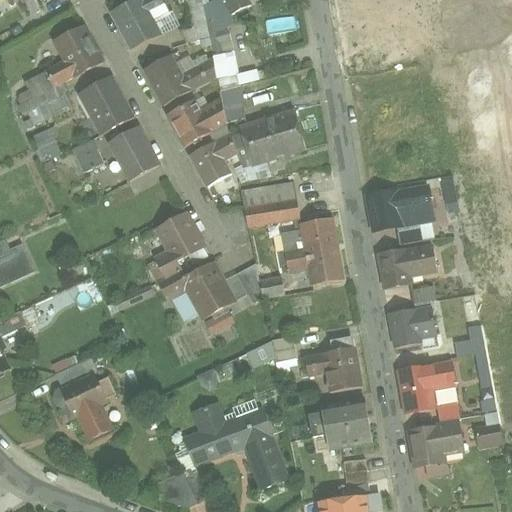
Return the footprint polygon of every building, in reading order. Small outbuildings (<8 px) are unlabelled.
[(114,0),(111,2),(131,40),(158,26),(145,1),(147,0),(114,0)] [(445,0),(336,0),(348,66),(454,48),(445,0)] [(99,58),(79,19),(52,32),(62,51),(46,59),(54,74),(67,67),(70,73),(99,58)] [(170,48),(144,62),(162,96),(215,68),(207,52),(180,66),(170,48)] [(484,72),(475,73),(473,59),(437,65),(442,94),(487,86),(484,72)] [(129,108),(108,69),(79,84),(100,123),(129,108)] [(234,84),(255,81),(253,72),(233,74),(234,84)] [(194,92),(167,106),(184,138),(223,117),(220,89),(199,100),(194,92)] [(291,104),(240,119),(251,157),(302,141),(291,104)] [(436,116),(448,179),(470,175),(458,112),(436,116)] [(155,157),(135,119),(109,133),(130,170),(155,157)] [(225,126),(188,147),(206,179),(231,165),(221,149),(230,144),(225,126)] [(50,129),(29,137),(38,160),(59,152),(50,129)] [(79,174),(102,165),(91,140),(69,150),(79,174)] [(511,168),(454,179),(498,415),(511,411),(511,168)] [(297,182),(244,190),(250,231),(303,223),(297,182)] [(434,187),(370,194),(375,232),(438,225),(434,187)] [(201,238),(183,205),(156,220),(167,240),(152,248),(159,261),(201,238)] [(335,218),(303,223),(315,288),(347,282),(335,218)] [(437,243),(379,254),(385,289),(443,279),(437,243)] [(234,291),(212,252),(161,280),(167,290),(185,280),(202,309),(234,291)] [(439,306),(393,314),(399,348),(445,340),(439,306)] [(364,387),(356,337),(334,340),(336,351),(310,356),(313,376),(329,373),(332,392),(364,387)] [(244,347),(247,367),(292,361),(289,341),(244,347)] [(454,362),(400,370),(407,417),(461,409),(454,362)] [(84,432),(108,421),(96,395),(104,392),(91,364),(59,379),(84,432)] [(183,431),(193,456),(241,437),(258,481),(287,470),(260,402),(223,416),(216,397),(192,406),(199,425),(183,431)] [(374,438),(368,404),(326,412),(332,446),(374,438)] [(448,425),(412,431),(420,480),(456,474),(448,425)] [(324,505),(324,511),(372,511),(370,499),(324,505)]
